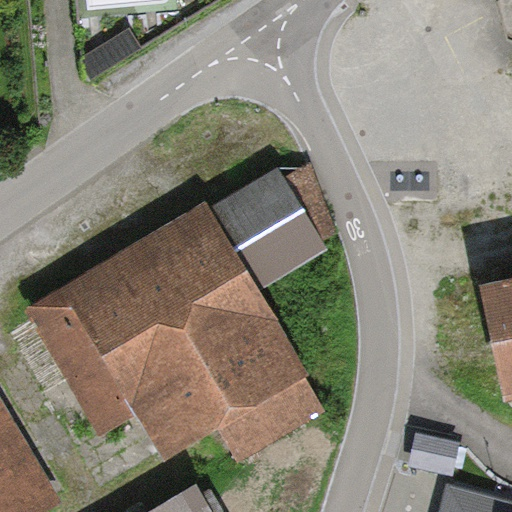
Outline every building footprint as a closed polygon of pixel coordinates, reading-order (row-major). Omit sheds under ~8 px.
[(279,172),(32,317),(101,435),(140,413),(163,452),(220,419),(241,455),(325,406),(253,282),(321,243),(279,172)] [(511,272),(481,278),(503,384),(511,382),(511,272)] [(0,382),(0,511),(21,511),(64,487),(0,382)] [(207,511),(194,488),(151,511),(207,511)] [(511,511),(511,506),(453,491),(446,511),(511,511)]
